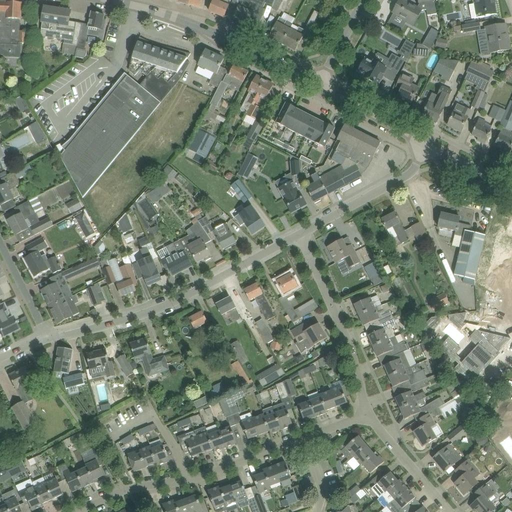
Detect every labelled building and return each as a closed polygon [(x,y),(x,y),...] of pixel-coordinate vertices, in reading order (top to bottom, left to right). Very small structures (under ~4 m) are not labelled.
[(209,11),(224,18),(228,8),(230,2),(231,0),(214,0),(213,2),(209,11)] [(242,0),(237,12),(233,19),(247,26),(248,25),(257,29),(260,23),(259,22),(265,9),(249,2),(250,0),(242,0)] [(277,12),(278,9),(283,0),(274,0),(273,6),(272,9),(277,12)] [(283,0),(278,9),(284,13),(290,0),(283,0)] [(403,0),(400,0),(393,13),(402,18),(407,20),(407,22),(414,26),(421,11),(422,10),(417,8),(410,4),(403,0)] [(419,0),(420,3),(417,8),(422,10),(421,11),(426,10),(427,16),(436,14),(434,2),(435,2),(434,0),(419,0)] [(475,0),(476,4),(469,5),(472,19),(479,18),(487,16),(497,14),(494,0),(475,0)] [(9,3),(7,65),(19,65),(19,58),(28,58),(29,43),(27,43),(28,32),(20,32),(21,13),(21,3),(19,3),(19,1),(14,1),(14,3),(9,3)] [(5,65),(7,65),(9,3),(0,2),(0,55),(3,56),(4,58),(5,58),(5,65)] [(41,37),(53,39),(58,9),(45,7),(42,23),(43,23),(41,37)] [(58,9),(53,39),(65,41),(65,44),(63,43),(62,53),(75,55),(76,49),(78,49),(80,36),(82,24),(77,23),(76,31),(68,29),(72,11),(58,9)] [(307,25),(308,25),(313,28),(321,14),(314,11),(307,25)] [(104,20),(105,15),(92,13),(88,35),(98,37),(97,43),(102,44),(105,30),(104,30),(106,21),(104,20)] [(270,37),(283,44),(291,30),(293,25),(292,25),(293,24),(287,21),(280,17),(277,23),(270,37)] [(464,34),(477,31),(482,57),(491,55),(491,53),(501,51),(511,50),(510,49),(509,49),(506,35),(508,34),(506,24),(496,26),(485,27),(486,30),(480,31),(479,23),(462,26),(453,27),(454,31),(463,30),(464,34)] [(291,30),(283,44),(297,51),(304,38),(303,38),(306,32),(300,29),(293,25),(291,30)] [(432,29),(429,34),(436,38),(439,33),(432,29)] [(87,37),(80,36),(78,49),(85,50),(87,37)] [(67,166),(83,198),(181,77),(190,63),(186,61),(191,54),(178,50),(176,54),(152,47),(153,44),(140,37),(137,47),(129,70),(135,76),(141,70),(148,77),(146,79),(140,85),(136,82),(128,76),(73,143),(65,150),(66,152),(62,158),(67,166)] [(437,38),(435,46),(446,48),(448,40),(437,38)] [(426,39),(423,44),(430,48),(430,49),(433,43),(426,39)] [(406,40),(398,54),(402,56),(408,59),(415,45),(406,40)] [(414,57),(422,58),(423,44),(417,44),(416,49),(414,49),(414,57)] [(206,50),(202,58),(199,65),(214,73),(209,83),(218,88),(227,70),(226,69),(220,67),(224,59),(206,50)] [(365,78),(378,86),(381,80),(382,81),(384,77),(393,82),(405,62),(393,55),(385,68),(374,61),(373,63),(365,59),(364,62),(362,63),(360,67),(360,68),(358,71),(366,76),(365,78)] [(442,72),(441,74),(453,77),(456,62),(439,58),(436,71),(442,72)] [(481,62),(480,66),(472,63),(467,73),(489,84),(494,73),(489,71),(491,67),(481,62)] [(249,72),(235,65),(229,76),(227,74),(223,83),(221,82),(210,104),(217,107),(228,85),(239,91),(243,82),(244,83),(249,72)] [(398,84),(403,87),(398,98),(412,104),(419,89),(412,85),(415,79),(403,74),(398,84)] [(250,92),(240,111),(248,115),(253,106),(265,81),(257,76),(249,91),(250,92)] [(248,115),(257,119),(274,85),(265,81),(253,106),(248,115)] [(7,89),(11,99),(19,96),(15,86),(7,89)] [(428,102),(422,116),(437,123),(452,91),(442,86),(437,96),(439,96),(435,105),(429,103),(428,102)] [(485,94),(478,91),(471,107),(478,110),(485,94)] [(499,128),(503,130),(496,146),(503,149),(501,152),(509,155),(511,147),(511,132),(511,130),(511,101),(499,128)] [(280,102),(274,113),(280,116),(286,105),(280,102)] [(277,123),(287,128),(297,109),(287,103),(286,105),(280,116),(277,123)] [(501,122),(506,111),(493,105),(489,116),(501,122)] [(471,111),(465,108),(459,106),(456,107),(454,112),(448,126),(461,132),(471,111)] [(287,128),(296,133),(306,114),(297,109),(287,128)] [(208,111),(204,119),(209,122),(213,114),(208,111)] [(296,133),(306,138),(316,119),(306,114),(296,133)] [(306,138),(315,143),(325,123),(325,124),(316,119),(306,138)] [(485,145),(492,131),(484,127),(486,123),(480,120),(472,135),(479,138),(477,141),(485,145)] [(37,122),(29,127),(32,134),(41,128),(37,122)] [(253,126),(247,137),(247,138),(243,146),(250,150),(263,126),(255,122),(253,126)] [(325,123),(315,143),(325,148),(335,129),(325,123)] [(382,144),(345,125),(338,140),(341,142),(331,161),(342,167),(336,170),(339,175),(357,166),(363,176),(368,170),(382,144)] [(192,160),(202,165),(206,157),(207,155),(215,138),(198,129),(187,149),(196,153),(192,160)] [(290,161),(291,176),(302,175),(301,160),(290,155),(291,161),(290,161)] [(238,174),(247,179),(256,163),(247,158),(238,174)] [(204,166),(216,173),(219,167),(213,163),(214,162),(208,159),(204,165),(204,166)] [(14,199),(14,198),(20,195),(16,187),(21,185),(18,179),(33,171),(30,165),(8,176),(2,180),(5,178),(8,184),(0,188),(0,203),(1,206),(14,199)] [(168,165),(159,176),(144,192),(146,195),(148,194),(155,203),(170,192),(167,188),(168,186),(167,185),(178,173),(168,165)] [(336,170),(326,175),(320,178),(318,174),(312,177),(316,184),(307,189),(314,203),(315,202),(316,204),(322,201),(321,199),(363,177),(363,176),(357,166),(339,175),(336,170)] [(6,171),(0,174),(0,176),(2,180),(8,176),(6,171)] [(239,181),(231,187),(244,203),(252,197),(239,181)] [(307,206),(300,192),(299,192),(294,182),(280,190),(286,200),(285,200),(292,214),(307,206)] [(28,228),(30,227),(40,222),(35,213),(43,209),(38,198),(15,209),(18,215),(8,220),(16,236),(28,229),(28,228)] [(78,200),(72,203),(76,211),(82,207),(78,200)] [(245,224),(253,235),(266,226),(258,215),(257,215),(251,207),(235,218),(241,227),(245,224)] [(383,220),(387,229),(393,238),(397,236),(402,244),(410,240),(395,213),(383,220)] [(455,275),(464,278),(463,283),(475,286),(475,280),(483,244),(485,236),(470,232),(471,226),(459,223),(460,217),(442,213),(439,227),(448,230),(455,231),(454,235),(464,238),(461,248),(455,275)] [(30,227),(35,235),(53,226),(49,217),(40,222),(30,227)] [(200,223),(205,231),(213,240),(215,239),(220,246),(221,245),(223,249),(230,246),(231,247),(236,244),(236,243),(236,242),(227,224),(214,231),(210,224),(209,224),(207,219),(200,223)] [(197,236),(205,231),(200,223),(199,222),(191,228),(197,236)] [(411,228),(419,242),(427,238),(420,223),(411,228)] [(511,229),(491,225),(489,233),(509,238),(507,246),(511,247),(511,229)] [(134,240),(131,233),(122,237),(125,244),(134,240)] [(138,240),(141,248),(152,243),(149,236),(138,240)] [(43,238),(27,247),(31,256),(39,252),(48,247),(43,238)] [(189,246),(192,251),(197,263),(205,259),(205,260),(207,261),(211,258),(211,257),(211,256),(205,244),(204,245),(201,239),(189,246)] [(349,263),(351,268),(361,263),(353,245),(347,248),(343,240),(328,248),(336,264),(344,260),(347,264),(349,263)] [(157,252),(162,260),(167,269),(170,267),(174,275),(187,268),(192,265),(185,252),(186,252),(178,241),(166,247),(157,252)] [(96,247),(95,249),(98,257),(99,257),(100,256),(101,256),(101,255),(102,255),(103,254),(103,253),(104,252),(104,251),(104,250),(104,249),(105,249),(104,248),(104,247),(104,246),(104,245),(103,244),(103,243),(102,243),(102,242),(101,242),(96,247)] [(485,250),(483,258),(511,264),(511,247),(507,246),(505,255),(485,250)] [(132,265),(135,271),(139,280),(145,277),(149,287),(162,280),(148,247),(141,250),(145,260),(132,265)] [(31,256),(25,259),(35,277),(49,270),(48,270),(51,268),(54,274),(62,270),(60,266),(61,266),(60,264),(59,264),(56,257),(49,261),(46,255),(42,257),(39,252),(31,256)] [(381,269),(382,268),(386,275),(391,272),(388,265),(387,266),(382,255),(376,258),(381,269)] [(511,264),(483,258),(481,266),(501,271),(499,279),(511,281),(511,264)] [(106,259),(101,262),(108,285),(116,282),(110,266),(108,267),(106,259)] [(117,286),(118,288),(122,297),(136,291),(134,287),(138,285),(129,265),(119,269),(125,283),(117,286)] [(80,266),(74,268),(62,273),(65,280),(83,273),(80,266)] [(278,282),(283,291),(284,294),(285,294),(288,299),(294,296),(291,290),(297,287),(291,275),(278,282)] [(376,278),(372,280),(375,286),(383,282),(380,276),(376,278)] [(497,287),(475,282),(475,291),(507,298),(509,292),(511,292),(511,281),(499,279),(497,287)] [(92,287),(94,286),(92,280),(86,283),(88,289),(89,288),(92,287)] [(244,290),(249,299),(250,301),(255,299),(267,321),(275,317),(258,283),(244,290)] [(42,291),(50,308),(65,300),(73,296),(68,286),(60,290),(57,284),(51,287),(42,291)] [(89,288),(92,298),(96,307),(103,304),(98,291),(96,286),(94,286),(92,287),(89,288)] [(507,298),(475,291),(476,299),(494,303),(492,312),(511,316),(511,306),(506,305),(507,298)] [(444,293),(429,301),(434,310),(449,303),(444,293)] [(354,305),(359,316),(382,306),(377,296),(370,299),(370,298),(354,305)] [(217,305),(221,313),(228,326),(240,319),(235,309),(236,309),(230,298),(217,305)] [(313,299),(295,311),(292,306),(285,310),(292,323),(300,319),(318,308),(313,299)] [(65,300),(50,308),(58,324),(73,316),(65,300)] [(0,333),(1,333),(3,337),(19,329),(12,317),(10,318),(8,312),(3,303),(0,304),(0,333)] [(374,321),(376,327),(393,319),(390,311),(385,313),(382,306),(359,316),(363,326),(374,321)] [(189,319),(194,327),(195,330),(208,323),(202,312),(189,319)] [(466,313),(464,323),(499,331),(501,324),(511,326),(511,316),(492,312),(489,321),(477,318),(477,312),(466,313)] [(466,313),(449,315),(449,316),(450,319),(449,320),(461,331),(462,330),(461,330),(466,325),(467,325),(468,324),(464,323),(466,313)] [(431,318),(419,332),(424,340),(441,322),(440,317),(431,318)] [(368,336),(373,347),(395,338),(391,329),(397,327),(393,319),(376,327),(378,331),(368,336)] [(292,331),(298,342),(296,344),(301,354),(304,352),(303,351),(307,349),(307,350),(312,347),(327,338),(319,324),(310,329),(307,323),(292,331)] [(274,340),(267,328),(260,332),(267,344),(274,340)] [(449,339),(439,349),(446,355),(443,358),(449,364),(454,359),(459,364),(454,369),(470,384),(478,376),(475,374),(482,367),(484,368),(493,358),(489,355),(494,350),(496,352),(508,339),(510,340),(511,339),(477,330),(470,339),(478,347),(463,363),(455,355),(460,349),(449,339)] [(395,338),(373,347),(377,357),(389,352),(392,357),(407,350),(404,343),(399,345),(395,338)] [(152,354),(150,348),(147,339),(131,344),(136,359),(142,357),(148,376),(157,373),(168,370),(164,357),(153,360),(151,354),(152,354)] [(231,345),(238,357),(243,366),(249,361),(243,352),(244,351),(238,340),(231,345)] [(271,349),(279,351),(281,344),(272,342),(271,349)] [(424,353),(429,351),(425,343),(420,345),(424,353)] [(59,347),(54,372),(64,374),(65,377),(63,378),(66,389),(85,384),(82,373),(69,377),(69,375),(73,350),(59,347)] [(87,354),(89,364),(90,370),(105,366),(108,378),(116,376),(112,362),(109,362),(106,350),(87,354)] [(384,366),(389,377),(410,367),(404,354),(397,357),(398,360),(384,366)] [(118,359),(127,377),(134,373),(132,369),(131,368),(130,365),(125,355),(118,359)] [(428,359),(432,367),(437,365),(433,357),(428,359)] [(246,386),(244,387),(247,394),(257,389),(254,383),(252,380),(250,381),(238,361),(232,365),(235,371),(236,370),(246,386)] [(258,377),(263,386),(283,374),(278,365),(258,377)] [(17,389),(22,399),(23,401),(12,408),(25,429),(37,423),(26,404),(34,400),(31,394),(26,385),(33,381),(26,367),(9,375),(16,389),(17,389)] [(284,383),(289,398),(296,395),(291,382),(300,376),(301,379),(306,377),(305,375),(311,373),(308,367),(303,369),(298,372),(283,381),(284,383)] [(410,367),(389,377),(393,387),(409,381),(411,385),(427,378),(423,370),(413,374),(410,367)] [(414,392),(430,385),(427,378),(411,385),(414,392)] [(227,395),(221,382),(213,386),(214,390),(209,393),(211,398),(217,396),(218,399),(227,395)] [(331,391),(330,391),(336,407),(347,403),(339,382),(329,386),(331,391)] [(289,398),(284,383),(276,385),(282,400),(289,398)] [(267,390),(259,393),(259,396),(257,397),(259,401),(269,397),(267,390)] [(330,391),(319,396),(320,398),(326,413),(325,411),(336,407),(330,391)] [(395,398),(400,409),(416,402),(423,399),(426,397),(424,392),(413,397),(411,391),(395,398)] [(233,395),(226,398),(237,425),(242,422),(242,423),(242,424),(248,439),(259,435),(253,419),(251,413),(240,417),(239,413),(233,395)] [(208,396),(194,403),(197,409),(211,403),(208,396)] [(429,414),(432,412),(438,408),(445,404),(441,397),(439,399),(439,398),(426,406),(429,414)] [(219,401),(226,418),(233,415),(226,398),(219,401)] [(320,398),(309,402),(315,417),(326,413),(320,398)] [(309,402),(308,399),(297,403),(304,422),(315,417),(309,402)] [(416,402),(400,409),(405,419),(420,413),(418,408),(426,404),(423,399),(416,402)] [(284,403),(273,407),(282,430),(293,425),(287,410),(284,403)] [(212,414),(209,406),(209,405),(204,407),(208,416),(212,414)] [(262,411),(263,415),(265,418),(269,431),(270,434),(282,430),(273,407),(262,411)] [(438,408),(432,412),(435,417),(442,413),(438,408)] [(436,425),(429,414),(417,421),(421,427),(413,432),(422,447),(443,434),(437,424),(436,425)] [(263,415),(253,419),(259,435),(269,431),(265,418),(263,415)] [(473,417),(461,427),(448,437),(453,443),(466,433),(465,431),(471,425),(476,426),(478,425),(473,417)] [(214,449),(209,435),(205,427),(202,428),(204,434),(197,436),(203,453),(213,449),(214,449)] [(230,427),(219,431),(225,448),(236,443),(233,434),(230,427)] [(197,436),(195,431),(177,437),(180,446),(181,446),(181,445),(186,443),(192,457),(203,453),(197,436)] [(225,448),(219,431),(209,435),(214,449),(215,452),(225,448)] [(345,447),(351,454),(364,443),(358,436),(345,447)] [(477,439),(479,446),(488,443),(486,436),(477,439)] [(511,439),(509,436),(500,443),(511,459),(511,439)] [(351,454),(357,461),(370,450),(364,443),(351,454)] [(151,449),(156,463),(158,466),(169,461),(163,445),(151,449)] [(461,459),(455,452),(449,445),(433,458),(445,472),(461,459)] [(150,447),(140,451),(146,467),(156,463),(151,449),(150,447)] [(362,464),(364,467),(378,455),(376,452),(373,454),(370,450),(357,461),(361,465),(362,464)] [(146,467),(140,451),(128,455),(134,472),(146,468),(146,467)] [(86,465),(87,468),(93,480),(104,476),(99,466),(104,464),(97,453),(83,459),(86,465)] [(0,468),(1,468),(7,466),(12,463),(10,459),(8,460),(6,454),(0,456),(0,468)] [(378,455),(364,467),(370,474),(384,462),(378,455)] [(12,463),(7,466),(11,475),(26,468),(22,459),(12,463)] [(468,460),(463,464),(455,471),(461,478),(454,484),(464,495),(479,482),(476,477),(479,474),(468,460)] [(285,462),(274,466),(280,483),(282,482),(291,479),(285,462)] [(84,487),(77,472),(71,475),(66,464),(56,468),(62,481),(67,479),(73,493),(84,487)] [(11,475),(7,466),(1,468),(0,468),(0,479),(3,478),(3,477),(1,474),(9,470),(11,475)] [(274,466),(263,470),(263,471),(264,473),(269,487),(280,483),(274,466)] [(87,468),(77,472),(84,487),(94,483),(93,480),(87,468)] [(257,486),(251,489),(254,498),(255,498),(259,511),(267,511),(261,496),(260,494),(271,490),(269,487),(264,473),(263,471),(257,474),(258,476),(253,477),(257,486)] [(371,489),(379,498),(385,493),(400,480),(398,481),(390,473),(377,484),(371,489)] [(43,477),(33,482),(37,491),(43,504),(53,499),(46,484),(43,478),(43,477)] [(64,494),(57,479),(46,484),(53,499),(64,494)] [(386,506),(387,507),(394,500),(407,489),(400,480),(385,493),(379,498),(382,496),(389,504),(386,506)] [(486,484),(483,487),(475,493),(480,498),(472,505),(478,511),(491,511),(495,508),(492,504),(498,498),(495,495),(498,491),(497,490),(499,489),(491,480),(486,484)] [(242,481),(231,485),(237,503),(248,498),(242,481)] [(37,491),(33,482),(32,482),(34,485),(30,487),(29,486),(18,491),(24,504),(28,502),(32,511),(44,506),(43,504),(37,491)] [(231,485),(220,490),(225,504),(226,507),(237,503),(231,485)] [(285,497),(287,500),(288,505),(305,498),(300,485),(293,488),(295,493),(285,497)] [(352,498),(356,494),(361,490),(357,486),(348,493),(352,498)] [(219,487),(208,491),(215,511),(221,511),(227,510),(226,507),(225,504),(220,490),(219,487)] [(387,507),(391,511),(407,511),(411,509),(408,504),(415,498),(407,489),(394,500),(387,507)] [(2,496),(3,497),(9,511),(22,511),(16,498),(18,497),(15,490),(2,496)] [(196,495),(186,499),(190,511),(202,511),(203,511),(202,511),(207,511),(203,501),(199,502),(196,495)] [(0,498),(0,511),(9,511),(3,497),(0,498)] [(254,498),(248,500),(252,511),(259,511),(255,498),(254,498)] [(507,498),(501,503),(505,507),(510,502),(507,498)] [(190,511),(186,499),(175,504),(178,511),(190,511)] [(174,501),(162,505),(164,511),(178,511),(175,504),(174,501)]
